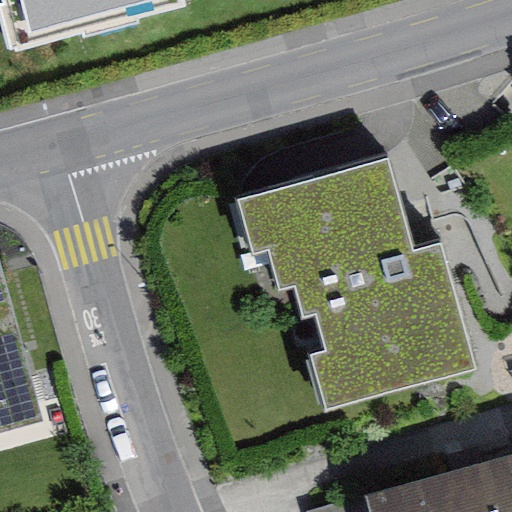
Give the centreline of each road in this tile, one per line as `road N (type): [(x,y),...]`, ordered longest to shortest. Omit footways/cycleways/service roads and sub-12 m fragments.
road 1 (tertiary): [(511,15),(59,143)]
road 2 (residential): [(59,143),(132,406),(171,511)]
